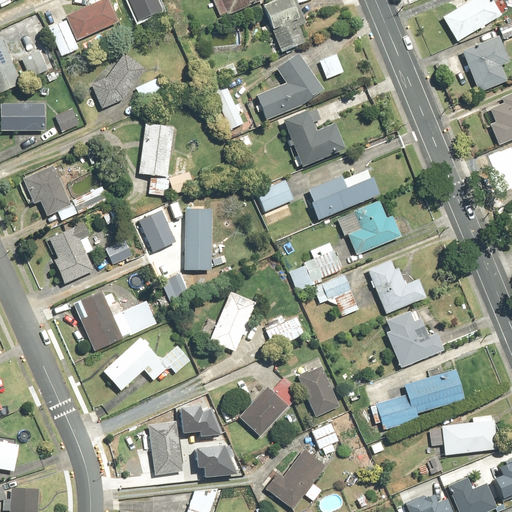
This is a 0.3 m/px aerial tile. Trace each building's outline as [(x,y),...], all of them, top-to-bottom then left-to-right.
[(111,0),(69,17),(79,43),(121,27),(111,0)] [(125,0),(136,22),(163,10),(158,0),(125,0)] [(221,0),(228,14),(260,0),(221,0)] [(296,0),(281,0),(263,7),(280,50),(308,39),(302,25),(306,23),(296,0)] [(493,0),(469,0),(443,16),(459,41),(503,15),(493,0)] [(6,37),(0,39),(0,93),(25,83),(6,37)] [(502,37),(464,52),(479,89),(507,78),(501,63),(511,59),(502,37)] [(39,51),(21,60),(31,79),(49,69),(39,51)] [(126,54),(108,76),(93,82),(102,106),(122,98),(145,68),(126,54)] [(288,84),(258,94),(266,118),(304,105),(327,89),(301,54),(277,69),(288,84)] [(336,54),(320,62),(328,79),(344,72),(336,54)] [(218,68),(222,80),(237,74),(232,63),(218,68)] [(160,78),(135,88),(143,108),(168,98),(160,78)] [(225,85),(211,91),(227,130),(242,124),(225,85)] [(511,136),(511,90),(500,95),(503,102),(492,106),(497,120),(490,123),(497,142),(511,136)] [(49,103),(2,102),(2,132),(49,132),(49,103)] [(79,109),(56,117),(61,132),(84,124),(79,109)] [(311,111),(285,121),(303,166),(345,149),(335,124),(318,130),(311,111)] [(175,128),(145,125),(140,174),(170,176),(175,128)] [(73,203),(54,163),(18,181),(30,206),(42,201),(48,215),(73,203)] [(188,172),(169,178),(174,194),(193,187),(188,172)] [(343,176),(308,189),(320,220),(383,196),(376,177),(347,188),(343,176)] [(255,193),(263,211),(292,199),(284,180),(255,193)] [(381,199),(354,210),(361,229),(347,234),(356,256),(406,237),(397,215),(388,218),(381,199)] [(216,208),(187,208),(186,270),(214,271),(216,208)] [(84,224),(51,239),(60,257),(52,261),(63,285),(97,270),(89,253),(96,250),(84,224)] [(329,232),(317,236),(321,245),(332,241),(329,232)] [(126,239),(105,249),(112,265),(133,255),(126,239)] [(288,272),(296,292),(320,283),(319,279),(343,270),(332,243),(310,251),(313,259),(305,262),(306,265),(288,272)] [(391,259),(368,268),(387,315),(428,298),(420,277),(407,283),(401,268),(396,270),(391,259)] [(194,283),(180,268),(173,275),(187,289),(194,283)] [(341,314),(355,309),(344,277),(313,288),(319,303),(335,298),(341,314)] [(182,293),(178,284),(161,292),(165,301),(182,293)] [(87,316),(81,318),(95,352),(125,339),(103,289),(80,299),(87,316)] [(260,301),(231,290),(212,341),(241,352),(260,301)] [(391,330),(387,332),(400,366),(446,348),(439,331),(429,334),(422,318),(414,321),(411,312),(388,321),(391,330)] [(298,315),(266,330),(275,347),(307,333),(298,315)] [(142,335),(103,369),(122,391),(146,370),(155,381),(171,368),(142,335)] [(323,366),(299,376),(315,415),(339,405),(323,366)] [(457,372),(406,384),(408,394),(376,402),(382,428),(423,418),(421,410),(463,399),(457,372)] [(267,387),(239,417),(261,437),(289,407),(267,387)] [(178,405),(181,431),(198,429),(198,434),(218,431),(207,409),(201,411),(200,403),(178,405)] [(177,418),(147,420),(151,473),(181,471),(177,418)] [(330,423),(311,432),(319,449),(322,448),(325,455),(334,451),(331,444),(338,441),(330,423)] [(498,424),(431,427),(432,445),(443,445),(444,456),(499,454),(498,424)] [(20,441),(0,439),(0,466),(18,468),(20,441)] [(195,449),(197,465),(203,464),(204,473),(232,470),(223,446),(195,449)] [(324,466),(304,450),(285,473),(277,467),(263,485),(291,507),(324,466)] [(493,478),(502,500),(511,495),(511,456),(505,459),(505,462),(498,465),(502,474),(493,478)] [(467,478),(447,487),(458,511),(488,511),(497,508),(486,483),(472,490),(467,478)] [(36,511),(37,491),(10,489),(8,511),(36,511)] [(209,511),(217,489),(195,491),(186,511),(209,511)] [(403,503),(406,511),(451,511),(444,495),(434,500),(431,491),(403,503)]
